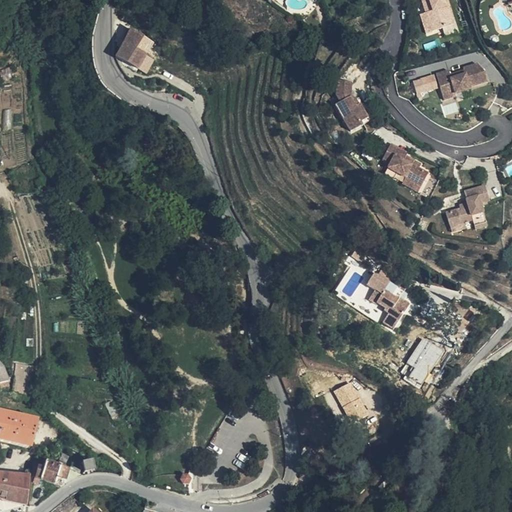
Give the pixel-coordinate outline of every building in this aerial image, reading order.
[(445,21),(453,18),(447,0),(426,0),(429,11),(426,12),(431,30),(445,26),(445,21)] [(426,32),(431,30),(426,12),(421,14),(426,32)] [(142,38),(130,30),(115,59),(136,70),(144,56),(135,51),(142,38)] [(450,77),(449,74),(447,70),(435,74),(444,99),(456,95),(456,92),(470,88),(469,85),(486,80),(483,69),(476,63),(463,67),(463,69),(465,72),(450,77)] [(463,69),(449,74),(450,77),(465,72),(463,69)] [(148,72),(150,84),(160,82),(158,70),(148,72)] [(412,79),(416,96),(438,90),(434,74),(412,79)] [(359,101),(358,102),(355,103),(353,99),(350,94),(352,81),(338,78),(336,91),(339,98),(334,101),(348,129),(360,123),(358,120),(366,116),(359,101)] [(150,84),(153,92),(163,92),(160,82),(150,84)] [(412,166),(416,155),(407,152),(408,149),(391,142),(385,157),(393,160),(388,173),(407,181),(423,188),(429,172),(418,168),(412,166)] [(422,158),(416,155),(412,166),(418,168),(422,158)] [(423,188),(407,181),(405,187),(421,194),(423,188)] [(464,190),(467,201),(468,205),(459,207),(443,211),(447,223),(470,217),(472,223),(473,227),(485,224),(479,202),(489,200),(485,185),(464,190)] [(448,229),(472,223),(470,217),(447,223),(448,229)] [(398,304),(403,292),(375,274),(367,287),(375,292),(369,301),(376,306),(377,304),(379,302),(387,307),(385,309),(383,312),(384,313),(382,314),(386,317),(382,324),(388,329),(392,327),(397,326),(409,306),(404,302),(401,306),(398,304)] [(408,296),(403,292),(398,304),(401,306),(404,302),(408,296)] [(420,337),(407,364),(414,367),(409,376),(424,384),(442,348),(420,337)] [(33,366),(15,363),(12,393),(27,400),(33,366)] [(356,399),(359,408),(365,406),(362,396),(356,399)] [(354,410),(359,408),(356,399),(351,401),(354,410)] [(36,421),(0,411),(0,440),(29,448),(36,421)] [(327,432),(316,437),(321,447),(320,447),(323,452),(334,446),(327,432)] [(311,441),(300,452),(300,471),(301,472),(318,456),(311,441)] [(77,478),(82,476),(68,470),(49,463),(40,459),(35,461),(34,467),(31,478),(34,478),(33,482),(38,483),(39,480),(60,487),(62,485),(66,473),(77,478)] [(93,470),(92,466),(91,461),(82,463),(84,473),(93,470)] [(62,485),(77,478),(66,473),(62,485)] [(0,498),(25,500),(26,476),(0,474),(0,498)] [(60,504),(50,511),(67,511),(77,504),(70,497),(60,504)]
